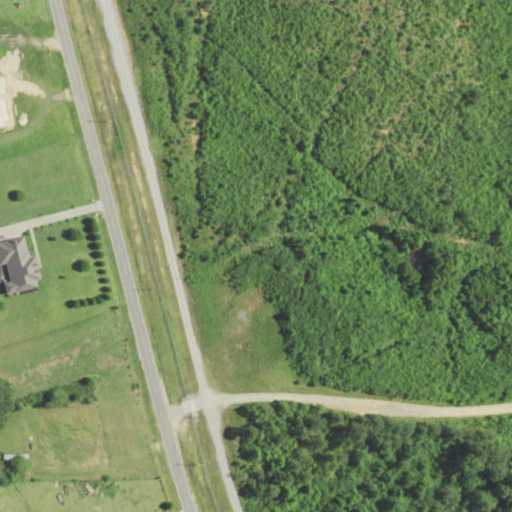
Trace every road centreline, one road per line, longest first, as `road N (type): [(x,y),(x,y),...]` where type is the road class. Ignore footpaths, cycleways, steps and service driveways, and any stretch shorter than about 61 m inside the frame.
road 1 (tertiary): [(190,511),(59,0)]
road 2 (track): [(161,417),(212,405),(307,400),(486,428),(511,424)]
